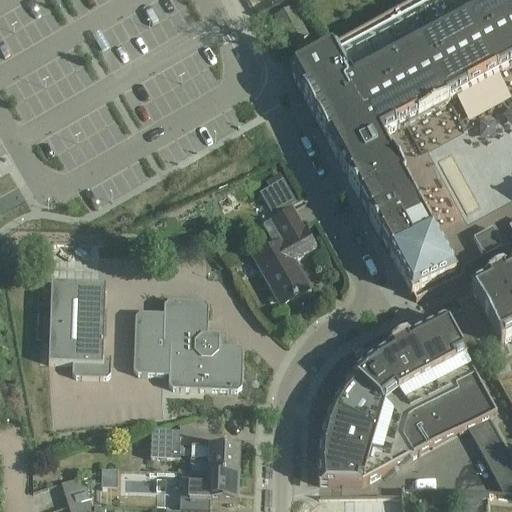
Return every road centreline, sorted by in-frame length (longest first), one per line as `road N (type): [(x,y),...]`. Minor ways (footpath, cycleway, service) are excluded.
road 1 (unknown): [(298,380),(229,302),(208,289),(147,285),(131,289),(113,313),(115,385)]
road 2 (residential): [(376,312),(319,347),(298,380),(288,511)]
road 3 (unclassified): [(376,312),(273,112)]
